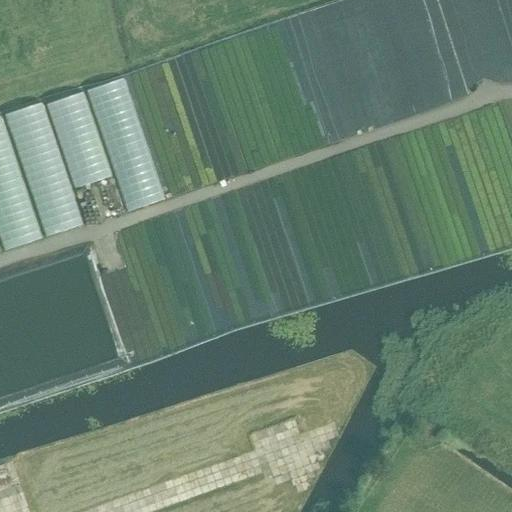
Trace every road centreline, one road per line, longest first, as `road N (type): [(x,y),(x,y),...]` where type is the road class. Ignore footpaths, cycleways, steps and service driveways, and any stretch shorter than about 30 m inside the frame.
road 1 (track): [(511,95),(495,91),(0,260)]
road 2 (track): [(103,511),(297,453)]
